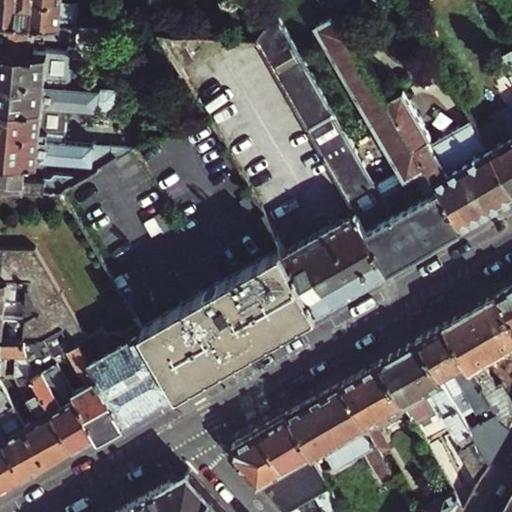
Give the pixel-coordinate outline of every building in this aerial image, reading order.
[(0,0),(0,15),(75,23),(77,0),(0,0)] [(391,266),(463,224),(401,117),(389,97),(332,0),(322,0),(325,6),(329,10),(332,15),(317,24),(399,165),(403,172),(390,179),(392,184),(382,190),(376,179),(280,16),(269,21),(257,37),(357,208),(391,266)] [(75,23),(0,15),(0,43),(34,46),(34,39),(44,39),(44,36),(67,38),(68,30),(77,31),(78,23),(75,23)] [(34,46),(0,43),(0,97),(68,103),(116,107),(118,87),(70,83),(71,74),(76,75),(78,55),(83,56),(84,44),(98,45),(99,24),(78,23),(77,31),(77,39),(76,44),(68,43),(67,49),(34,46)] [(68,30),(67,38),(77,39),(77,31),(68,30)] [(511,71),(511,48),(501,54),(511,72),(511,71)] [(463,224),(511,196),(511,182),(491,146),(480,128),(474,117),(433,141),(430,136),(432,134),(406,89),(389,97),(401,117),(463,224)] [(0,97),(0,152),(54,158),(105,162),(117,155),(118,157),(139,146),(66,136),(68,103),(0,97)] [(506,137),(491,146),(511,182),(511,109),(495,119),(506,137)] [(480,128),(491,146),(506,137),(495,119),(480,128)] [(0,152),(0,181),(62,187),(83,175),(81,171),(63,169),(58,173),(53,172),(54,158),(0,152)] [(399,165),(376,179),(382,190),(392,184),(390,179),(403,172),(399,165)] [(168,208),(156,215),(164,229),(165,231),(177,224),(168,208)] [(351,212),(287,248),(321,306),(384,270),(391,266),(357,208),(351,212)] [(154,234),(164,229),(156,215),(147,220),(154,234)] [(142,323),(180,387),(187,383),(256,343),(310,312),(321,306),(287,248),(283,242),(273,248),(151,319),(142,323)] [(0,256),(0,279),(30,282),(29,285),(38,312),(26,318),(26,319),(24,336),(27,336),(46,336),(63,326),(73,345),(82,340),(33,256),(1,253),(1,257),(0,256)] [(0,299),(6,300),(7,291),(29,292),(29,285),(30,282),(0,279),(0,299)] [(511,282),(498,290),(511,314),(511,282)] [(38,312),(29,285),(29,292),(28,301),(26,318),(38,312)] [(511,314),(498,290),(446,320),(502,417),(511,424),(511,422),(511,394),(503,379),(498,382),(484,358),(511,341),(511,314)] [(28,301),(6,300),(0,299),(0,317),(26,319),(26,318),(28,301)] [(0,336),(24,336),(26,319),(0,317),(0,336)] [(126,417),(180,387),(142,323),(140,320),(124,329),(117,328),(109,332),(106,340),(88,350),(126,417)] [(446,320),(420,335),(455,397),(470,389),(487,418),(472,427),(473,428),(479,438),(491,460),(511,424),(502,417),(446,320)] [(455,397),(420,335),(381,358),(409,407),(418,421),(438,409),(438,408),(443,405),(460,435),(473,428),(472,427),(455,397)] [(27,336),(24,336),(0,336),(0,374),(6,375),(8,356),(3,356),(4,351),(9,351),(9,353),(18,354),(17,375),(18,375),(33,376),(33,375),(31,360),(27,336)] [(27,336),(31,360),(39,356),(44,356),(54,350),(46,336),(27,336)] [(101,432),(126,417),(88,350),(82,340),(73,345),(70,346),(76,356),(72,361),(80,374),(86,374),(89,379),(75,387),(101,432)] [(381,358),(342,380),(370,429),(378,425),(409,407),(381,358)] [(33,375),(33,376),(75,447),(101,432),(75,387),(60,361),(33,375)] [(0,375),(0,489),(26,475),(5,436),(8,434),(0,420),(0,412),(11,406),(16,404),(0,375)] [(75,447),(33,376),(18,375),(40,414),(26,421),(49,462),(75,447)] [(289,410),(314,454),(326,446),(337,464),(365,448),(384,479),(396,472),(381,447),(370,429),(342,380),(289,410)] [(26,475),(49,462),(26,421),(19,408),(14,411),(11,406),(0,412),(0,420),(8,434),(5,436),(26,475)] [(289,410),(234,441),(232,452),(288,511),(300,511),(304,510),(300,504),(307,500),(286,466),(301,458),(320,491),(316,493),(327,511),(348,511),(314,454),(289,410)] [(370,429),(381,447),(388,443),(378,425),(370,429)] [(491,460),(479,438),(462,448),(480,479),(491,460)] [(112,511),(230,511),(190,468),(112,511)] [(461,511),(466,504),(456,487),(417,509),(418,511),(461,511)] [(502,511),(511,511),(511,493),(502,511)]
